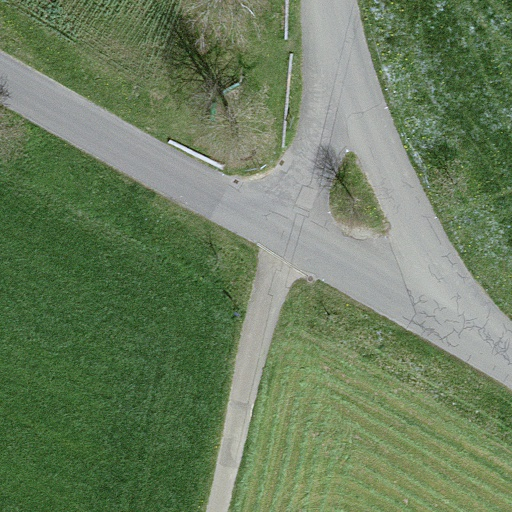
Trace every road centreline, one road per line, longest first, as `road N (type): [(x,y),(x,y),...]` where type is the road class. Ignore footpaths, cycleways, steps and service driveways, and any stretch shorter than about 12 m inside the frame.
road 1 (unclassified): [(286,233),(0,75)]
road 2 (unclassified): [(328,37),(425,279),(461,334)]
road 3 (unclassified): [(461,334),(286,233)]
road 4 (unclassified): [(328,37),(286,233)]
